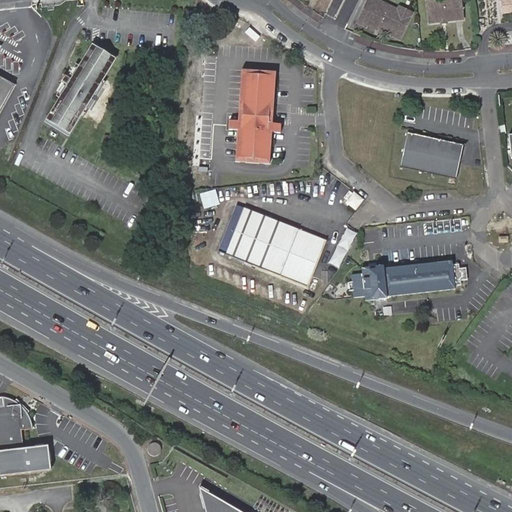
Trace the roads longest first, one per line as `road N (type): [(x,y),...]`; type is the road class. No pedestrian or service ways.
road 1 (motorway): [(494,511),(0,241)]
road 2 (motorway): [(511,437),(91,272),(0,228)]
road 3 (motorway): [(0,283),(285,442)]
road 4 (unclassified): [(337,62),(330,95),(337,159),(402,212),(478,203)]
road 5 (unclassified): [(150,511),(125,440),(0,366)]
road 6 (residential): [(337,62),(423,83),(487,81)]
road 7 (motorway): [(285,442),(418,511)]
road 8 (residential): [(485,63),(422,68),(343,49)]
